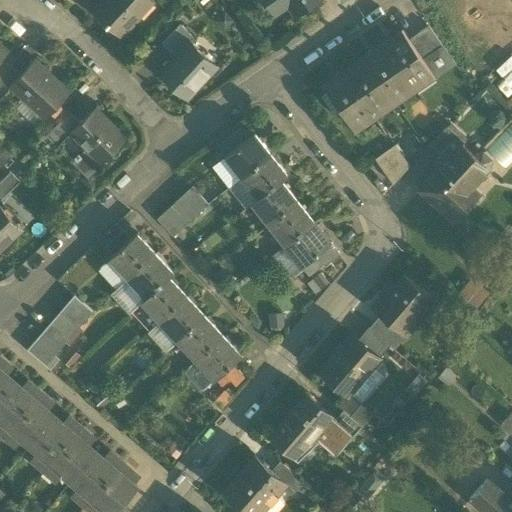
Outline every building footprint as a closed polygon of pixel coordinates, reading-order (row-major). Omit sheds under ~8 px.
[(105,22),(120,37),(153,1),(152,0),(105,0),(95,11),(106,21),(105,22)] [(282,0),(284,0),(296,16),(319,0),(263,0),(269,9),(282,0)] [(428,26),(418,32),(432,52),(442,45),(428,26)] [(402,30),(382,44),(410,85),(429,71),(432,76),(433,75),(422,59),(409,39),(402,30)] [(422,59),(432,52),(418,32),(409,39),(422,59)] [(159,73),(186,99),(217,66),(190,41),(159,73)] [(382,44),(363,58),(391,98),(410,85),(382,44)] [(422,59),(433,75),(452,62),(453,62),(442,45),(432,52),(422,59)] [(0,58),(0,76),(11,65),(2,57),(0,58)] [(363,58),(343,71),(371,111),(391,98),(363,58)] [(10,86),(45,118),(70,92),(34,59),(20,74),(10,86)] [(11,65),(0,76),(0,89),(4,93),(10,86),(20,74),(11,65)] [(352,125),(371,111),(343,71),(323,85),(354,130),(355,130),(352,125)] [(73,131),(88,146),(102,162),(103,161),(125,140),(94,109),(79,123),(72,130),(73,131)] [(52,129),(63,141),(73,131),(72,130),(79,123),(69,113),(52,129)] [(511,118),(511,117),(498,129),(509,140),(496,153),(508,165),(511,160),(511,118)] [(429,145),(445,160),(461,144),(462,144),(464,142),(446,126),(429,145)] [(46,135),(57,146),(63,141),(52,129),(46,135)] [(224,156),(241,178),(271,154),(254,132),(224,156)] [(417,191),(453,224),(469,207),(460,198),(472,186),(488,169),(462,144),(461,144),(445,160),(417,191)] [(409,167),(402,157),(394,145),(375,159),(383,170),(393,184),(409,167)] [(105,162),(103,161),(102,162),(88,146),(72,162),(88,179),(105,162)] [(288,175),(271,154),(241,178),(257,198),(281,180),(282,180),(288,175)] [(0,180),(0,196),(2,198),(19,182),(10,171),(0,180)] [(298,200),(282,180),(281,180),(257,198),(251,203),(268,224),(298,200)] [(192,186),(183,194),(199,212),(208,203),(192,186)] [(480,194),(472,186),(460,198),(469,207),(480,194)] [(183,194),(174,202),(190,220),(199,212),(183,194)] [(314,221),(298,200),(268,224),(284,245),(314,221)] [(174,202),(165,210),(182,228),(190,220),(174,202)] [(0,249),(22,228),(0,204),(0,249)] [(173,236),(182,228),(165,210),(157,218),(170,233),(173,236)] [(331,243),(314,221),(284,245),(301,266),(312,258),(331,243)] [(100,248),(109,258),(128,241),(119,230),(100,248)] [(109,258),(127,278),(155,253),(137,232),(128,241),(109,258)] [(312,258),(320,267),(339,252),(331,243),(312,258)] [(174,272),(155,253),(127,278),(145,297),(146,298),(169,276),(169,277),(174,272)] [(304,280),(314,293),(328,282),(318,269),(304,280)] [(382,317),(400,333),(401,331),(431,298),(403,274),(373,309),(382,317)] [(187,296),(169,277),(169,276),(146,298),(145,297),(141,301),(159,321),(187,296)] [(468,281),(460,290),(467,295),(475,286),(468,281)] [(467,295),(462,301),(476,313),(487,297),(475,286),(467,295)] [(462,301),(467,295),(460,290),(458,288),(453,293),(462,301)] [(74,295),(66,304),(85,320),(92,311),(74,295)] [(205,315),(187,296),(159,321),(177,341),(205,315)] [(77,329),(85,320),(66,304),(59,313),(77,329)] [(69,338),(77,329),(59,313),(51,322),(69,338)] [(223,335),(205,315),(177,341),(195,360),(223,335)] [(382,317),(371,329),(390,345),(395,348),(406,335),(401,331),(400,333),(382,317)] [(61,347),(69,338),(51,322),(43,332),(61,347)] [(379,358),(390,345),(371,329),(369,326),(357,339),(379,358)] [(53,356),(61,347),(43,332),(35,341),(53,356)] [(242,355),(223,335),(195,360),(214,381),(242,355)] [(320,371),(348,396),(380,358),(379,358),(357,339),(354,337),(344,349),(341,347),(320,371)] [(45,365),(53,356),(35,341),(27,350),(39,360),(45,365)] [(0,397),(11,384),(7,381),(10,377),(3,371),(8,365),(0,357),(0,397)] [(15,387),(11,384),(0,397),(0,419),(9,428),(40,392),(31,384),(26,391),(18,384),(15,387)] [(49,400),(40,392),(9,428),(23,439),(24,438),(30,443),(28,444),(30,445),(52,420),(48,416),(51,413),(44,406),(49,400)] [(271,437),(295,458),(314,436),(335,455),(353,434),(329,413),(307,395),(271,437)] [(329,413),(353,434),(361,425),(336,404),(329,413)] [(511,410),(500,424),(511,434),(511,410)] [(56,423),(52,420),(30,445),(31,447),(32,445),(38,450),(37,451),(50,463),(81,428),(72,420),(66,426),(59,419),(56,423)] [(90,435),(81,428),(50,463),(64,475),(65,473),(71,478),(69,479),(71,481),(93,455),(89,452),(92,448),(85,441),(90,435)] [(97,458),(93,455),(71,481),(72,482),(73,480),(79,485),(78,487),(91,498),(122,463),(113,455),(107,461),(100,455),(97,458)] [(223,493),(245,511),(261,511),(287,483),(268,467),(255,455),(223,493)] [(287,483),(293,488),(301,479),(276,458),(268,467),(287,483)] [(135,474),(122,463),(91,498),(105,510),(106,509),(109,511),(116,511),(121,506),(138,487),(129,480),(135,474)] [(469,499),(484,511),(511,511),(511,510),(511,501),(487,479),(469,499)]
